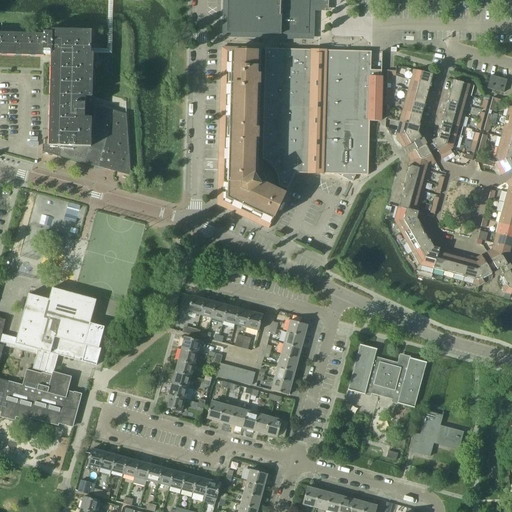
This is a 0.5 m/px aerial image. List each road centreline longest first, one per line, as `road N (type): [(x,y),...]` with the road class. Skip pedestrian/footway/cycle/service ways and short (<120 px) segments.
road 1 (residential): [(294,462),(107,410),(102,431),(213,462),(219,441)]
road 2 (residential): [(511,65),(452,51),(427,140),(442,166),(498,181),(511,174)]
road 3 (residential): [(192,218),(201,0)]
road 4 (residential): [(192,218),(0,170)]
road 5 (residential): [(511,361),(440,340),(341,294)]
road 6 (residential): [(341,294),(192,218)]
road 7 (residential): [(438,511),(430,498),(294,462)]
road 8 (residential): [(294,462),(333,315)]
road 9 (residential): [(333,315),(214,284)]
